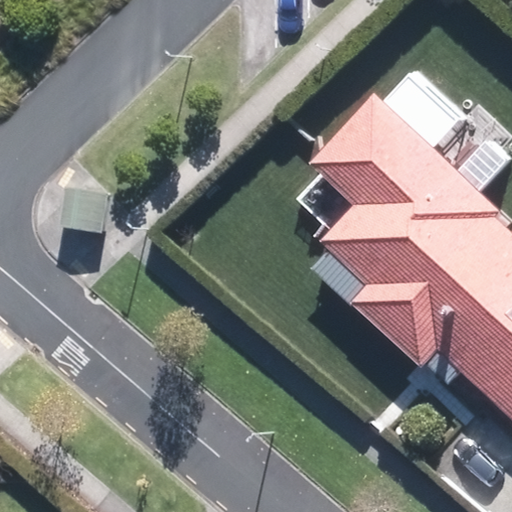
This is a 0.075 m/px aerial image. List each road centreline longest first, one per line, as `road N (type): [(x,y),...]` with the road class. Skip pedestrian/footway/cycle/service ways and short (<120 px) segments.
road 1 (residential): [(289,511),(0,260)]
road 2 (residential): [(179,0),(0,172)]
